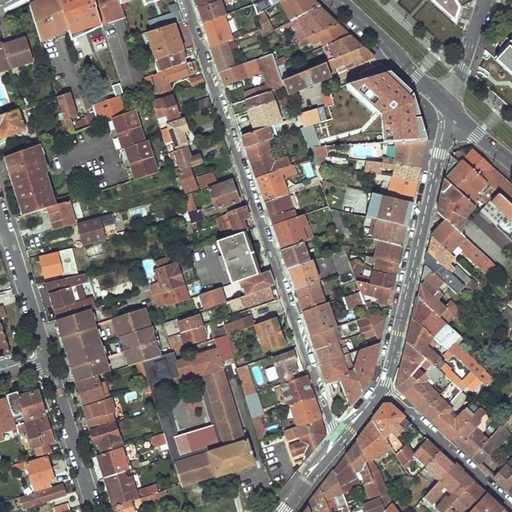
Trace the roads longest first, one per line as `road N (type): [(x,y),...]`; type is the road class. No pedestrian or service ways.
road 1 (residential): [(185,0),(341,435)]
road 2 (residential): [(383,389),(449,107)]
road 3 (residential): [(511,506),(383,389)]
road 4 (residential): [(46,363),(0,212)]
road 5 (residential): [(95,511),(46,363)]
road 6 (secondary): [(449,107),(338,0)]
